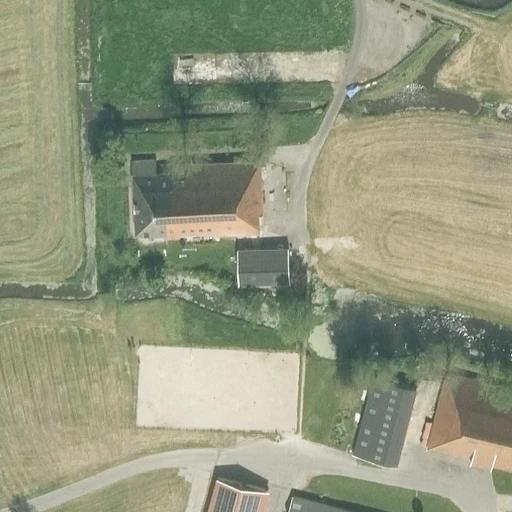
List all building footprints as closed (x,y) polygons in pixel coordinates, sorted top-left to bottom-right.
[(156,160),(132,161),(136,234),(166,233),(166,237),(181,237),(181,232),(215,230),(216,235),(261,233),(260,213),(264,213),(261,160),(172,164),(173,171),(157,171),(156,160)] [(260,249),(239,249),(240,286),(262,285),(260,249)] [(511,391),(447,373),(427,449),(511,470),(511,391)] [(397,464),(416,388),(371,377),(352,453),(397,464)] [(260,511),(266,489),(218,477),(209,511),(260,511)] [(354,511),(293,496),(290,511),(292,511),(354,511)]
